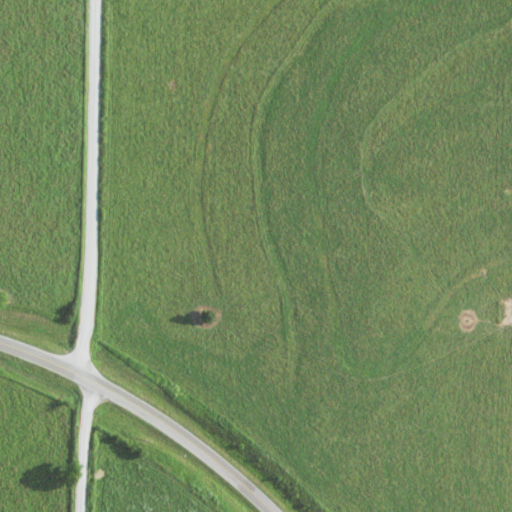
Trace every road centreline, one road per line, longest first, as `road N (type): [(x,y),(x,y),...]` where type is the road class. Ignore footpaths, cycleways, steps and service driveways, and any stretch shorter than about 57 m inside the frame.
road 1 (residential): [(95,0),(91,274),(78,374)]
road 2 (secondary): [(272,511),(227,470),(125,400),(0,345)]
road 3 (residential): [(97,385),(83,511)]
